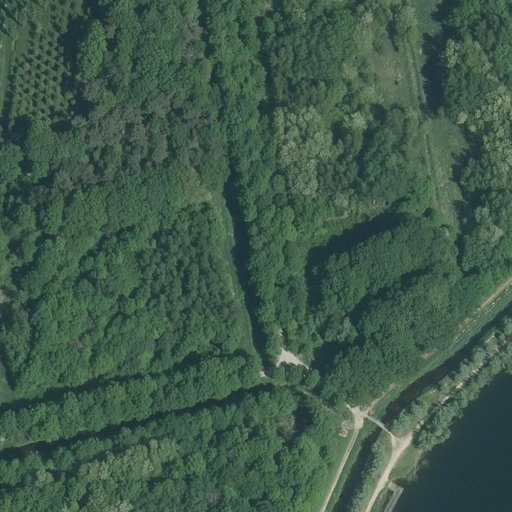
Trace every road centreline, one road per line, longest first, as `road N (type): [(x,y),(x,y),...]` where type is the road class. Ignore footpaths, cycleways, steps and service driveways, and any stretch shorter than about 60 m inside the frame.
road 1 (unclassified): [(0,438),(288,368),(364,413)]
road 2 (track): [(288,368),(216,0)]
road 3 (track): [(511,271),(364,413),(320,511)]
